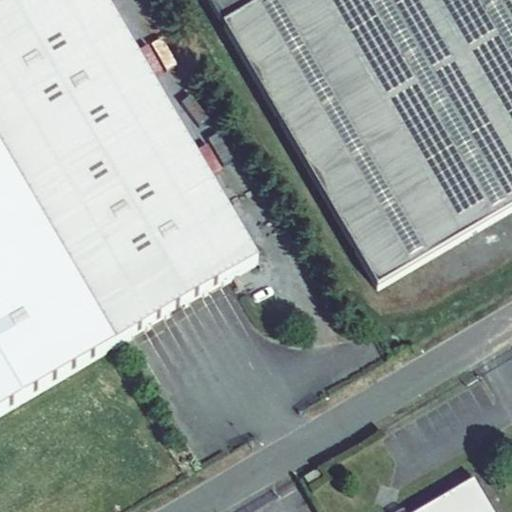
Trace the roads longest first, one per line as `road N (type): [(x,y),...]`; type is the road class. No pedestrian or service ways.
road 1 (residential): [(344,422),(511,324)]
road 2 (residential): [(344,422),(190,511)]
